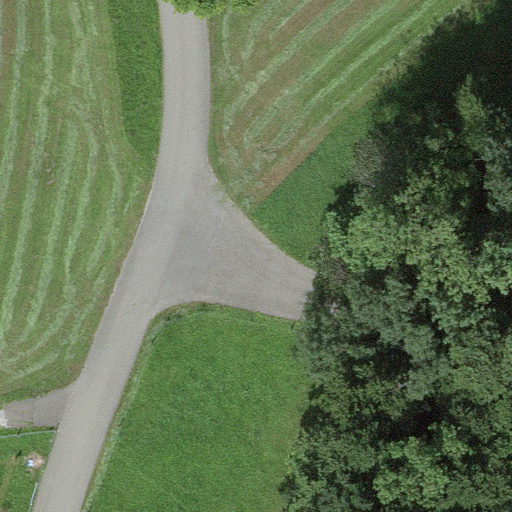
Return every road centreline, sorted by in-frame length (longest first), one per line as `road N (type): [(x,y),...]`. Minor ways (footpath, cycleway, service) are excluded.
road 1 (residential): [(62,511),(179,171),(190,71),(184,0)]
road 2 (track): [(511,347),(331,303),(160,239)]
